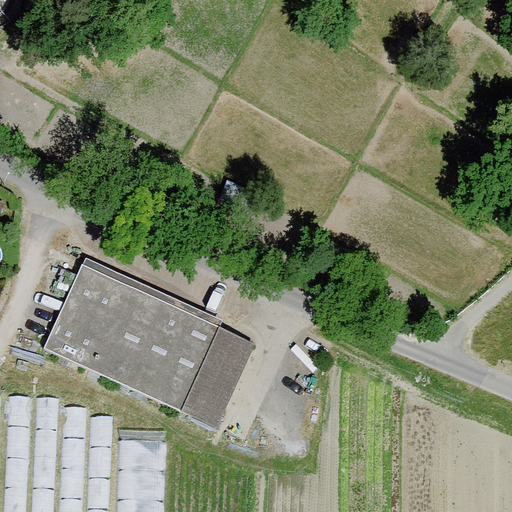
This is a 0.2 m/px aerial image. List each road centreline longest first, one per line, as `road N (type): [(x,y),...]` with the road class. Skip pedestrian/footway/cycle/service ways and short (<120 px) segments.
road 1 (tertiary): [(511,388),(44,193)]
road 2 (residential): [(0,346),(41,243),(44,193)]
